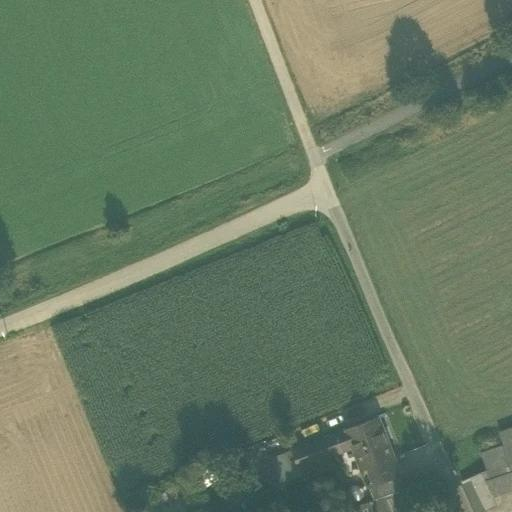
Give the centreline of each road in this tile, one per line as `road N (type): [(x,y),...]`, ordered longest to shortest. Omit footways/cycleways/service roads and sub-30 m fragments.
road 1 (unclassified): [(0,327),(326,188)]
road 2 (unclassified): [(462,511),(326,188)]
road 3 (unclassified): [(326,188),(254,0)]
